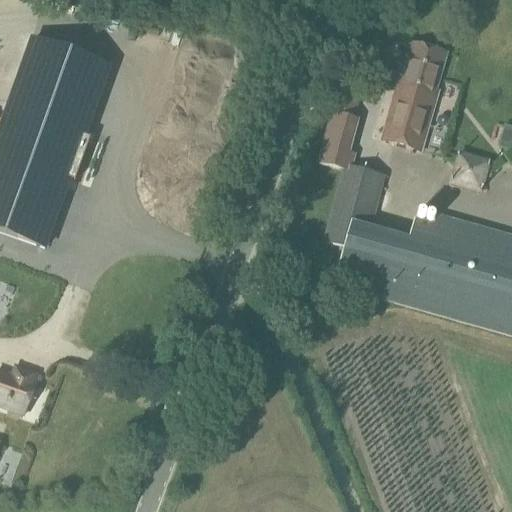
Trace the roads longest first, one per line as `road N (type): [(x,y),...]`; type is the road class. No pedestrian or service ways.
road 1 (unclassified): [(145,511),(332,0)]
road 2 (track): [(240,256),(354,511)]
